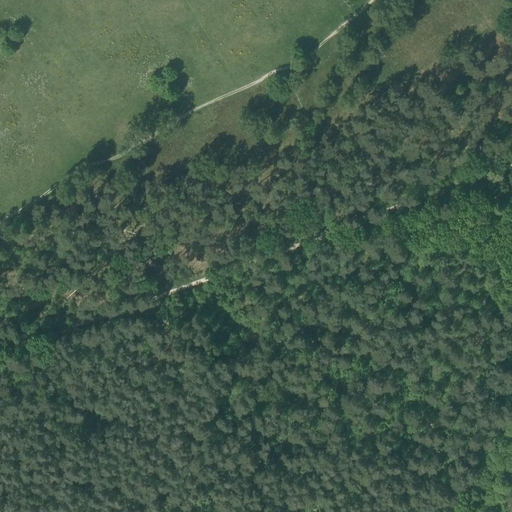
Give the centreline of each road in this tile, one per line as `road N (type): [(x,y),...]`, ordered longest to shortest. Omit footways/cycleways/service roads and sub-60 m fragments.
road 1 (unknown): [(484,492),(137,297)]
road 2 (track): [(340,217),(0,348)]
road 3 (track): [(511,152),(340,217)]
